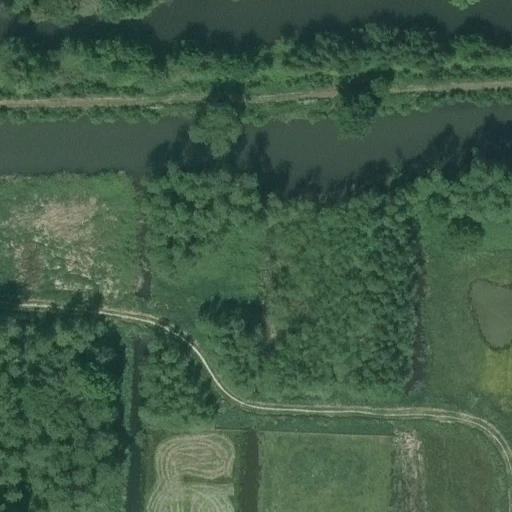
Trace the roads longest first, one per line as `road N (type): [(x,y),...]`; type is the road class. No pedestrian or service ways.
road 1 (track): [(511,460),(488,427),(448,416),(254,414),(226,396),(176,321),(152,312),(64,299),(0,302)]
road 2 (track): [(0,95),(511,87)]
